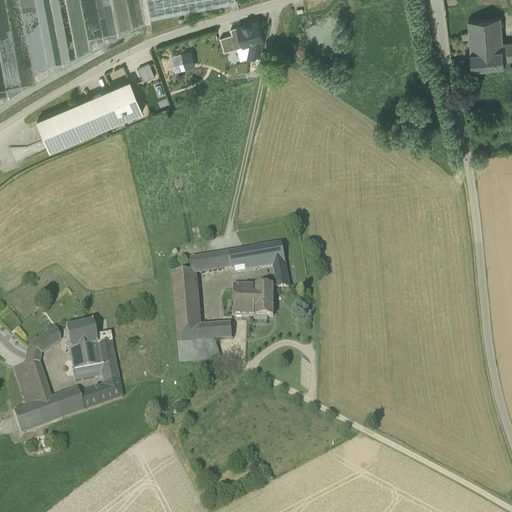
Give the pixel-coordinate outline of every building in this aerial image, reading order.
[(147,0),(151,18),(236,1),(235,0),(147,0)] [(468,21),(469,34),(469,39),(470,43),(502,40),(501,26),(500,22),(500,18),(468,21)] [(237,27),(243,46),(250,44),(263,39),(257,21),(237,27)] [(243,46),(237,27),(230,29),(232,34),(237,48),(243,46)] [(224,52),(237,48),(232,34),(220,38),(224,52)] [(250,44),(248,58),(260,55),(263,39),(250,44)] [(470,43),(470,52),(503,49),(502,43),(502,40),(470,43)] [(511,41),(502,43),(503,49),(504,61),(511,59),(511,41)] [(243,46),(237,48),(241,60),(248,58),(250,44),(243,46)] [(471,69),(504,65),(504,61),(503,49),(470,52),(471,69)] [(149,63),(144,65),(149,78),(155,76),(149,63)] [(144,81),(149,78),(144,65),(138,68),(144,81)] [(111,88),(123,118),(143,110),(130,80),(111,88)] [(37,119),(50,149),(123,118),(111,88),(37,119)] [(251,251),(229,255),(230,270),(237,269),(238,274),(273,267),(277,289),(289,289),(281,245),(251,251)] [(229,255),(221,257),(223,271),(230,270),(229,255)] [(212,342),(217,342),(215,327),(200,329),(195,276),(195,275),(200,275),(223,271),(221,257),(199,260),(199,261),(190,262),(192,274),(172,276),(179,364),(219,360),(212,342)] [(234,319),(273,319),(273,288),(234,287),(234,319)] [(69,352),(96,347),(94,338),(91,324),(65,330),(69,352)] [(231,326),(223,327),(224,341),(232,341),(231,326)] [(217,342),(224,341),(223,327),(215,327),(217,342)] [(57,332),(56,332),(48,334),(47,335),(29,349),(27,354),(40,358),(41,356),(60,343),(57,332)] [(110,335),(94,338),(96,347),(111,344),(110,335)] [(69,352),(73,373),(99,368),(115,365),(111,344),(96,347),(69,352)] [(39,365),(40,358),(27,354),(26,361),(39,365)] [(38,366),(39,365),(26,361),(24,367),(13,371),(26,409),(13,413),(20,435),(122,399),(115,365),(99,368),(101,378),(102,378),(104,386),(80,395),(78,395),(77,393),(77,391),(50,400),(38,366)] [(75,383),(101,378),(99,368),(73,373),(75,383)]
